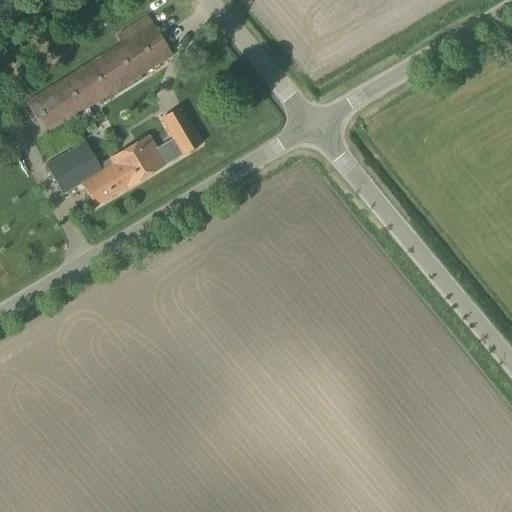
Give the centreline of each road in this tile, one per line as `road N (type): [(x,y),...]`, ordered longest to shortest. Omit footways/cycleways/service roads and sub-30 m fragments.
road 1 (unclassified): [(0,314),(310,126)]
road 2 (unclassified): [(511,365),(310,126)]
road 3 (unclassified): [(310,126),(511,6)]
road 4 (unclassified): [(310,126),(204,0)]
